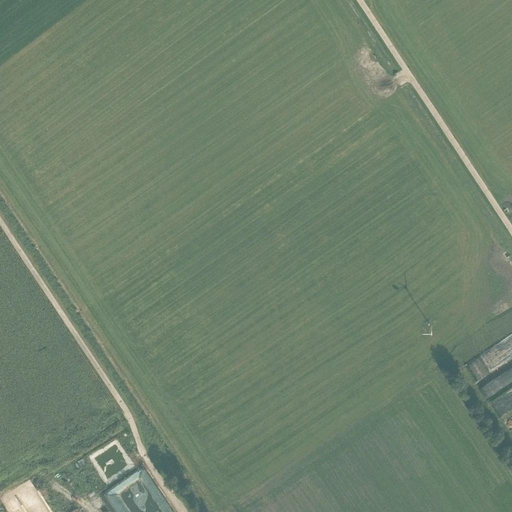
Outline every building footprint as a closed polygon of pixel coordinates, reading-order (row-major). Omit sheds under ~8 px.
[(478,387),(511,364),(511,335),(465,366),(478,387)] [(511,366),(478,389),(486,401),(511,384),(511,366)] [(511,391),(491,405),(500,418),(511,410),(511,391)] [(95,511),(105,504),(96,492),(86,499),(95,511)] [(166,511),(162,502),(157,504),(160,511),(166,511)] [(136,503),(127,510),(128,511),(136,511),(140,509),(136,503)]
